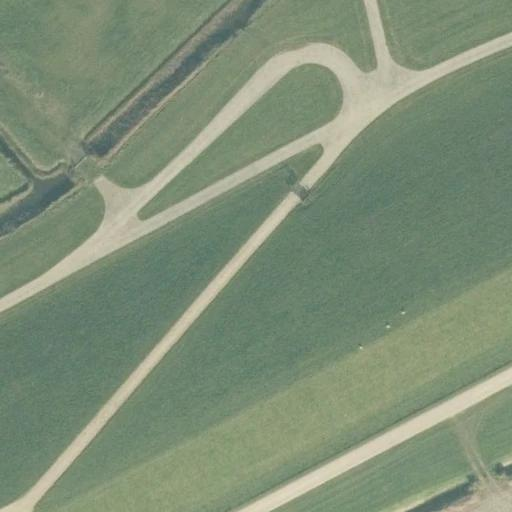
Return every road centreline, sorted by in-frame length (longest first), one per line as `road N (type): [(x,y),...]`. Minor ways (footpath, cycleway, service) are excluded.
road 1 (unclassified): [(8,511),(24,504),(376,103),(0,302)]
road 2 (unclassified): [(248,511),(511,372)]
